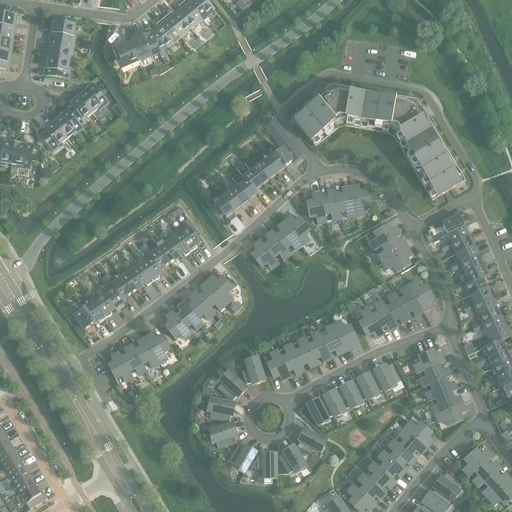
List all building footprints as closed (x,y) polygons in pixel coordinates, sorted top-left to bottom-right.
[(188,0),(186,2),(203,22),(211,16),(210,14),(214,11),(204,0),(188,0)] [(182,12),(179,15),(191,30),(194,27),(195,28),(203,22),(186,2),(179,8),(182,12)] [(172,13),(164,20),(181,40),(188,34),(187,33),(191,30),(179,15),(175,17),(172,13)] [(0,33),(12,35),(13,28),(12,28),(13,24),(16,25),(17,16),(9,15),(8,16),(0,14),(0,33)] [(156,33),(167,49),(172,45),(173,46),(181,40),(164,20),(156,26),(160,30),(156,33)] [(52,41),(75,45),(76,34),(74,34),(75,26),(61,24),(61,23),(53,21),(51,30),(54,31),(54,34),(53,34),(52,41)] [(141,34),(152,58),(161,54),(160,52),(167,49),(156,33),(152,35),(150,30),(141,34)] [(12,35),(0,33),(0,51),(11,53),(12,46),(9,46),(10,42),(11,42),(12,35)] [(130,45),(138,62),(142,60),(143,62),(152,58),(141,34),(132,38),(134,43),(130,45)] [(47,59),(70,62),(71,55),(73,56),(75,45),(52,41),(51,48),(52,49),(51,52),(48,52),(47,59)] [(138,62),(130,45),(126,46),(125,43),(112,48),(118,60),(117,61),(121,70),(138,62)] [(11,53),(0,51),(0,70),(6,71),(8,63),(6,63),(7,60),(10,60),(11,53)] [(70,62),(47,59),(46,66),(49,66),(48,70),(47,70),(46,77),(69,81),(71,70),(69,69),(70,62)] [(422,109),(422,108),(417,101),(331,86),(291,118),(293,121),(302,132),(304,135),(306,137),(310,142),(315,148),(339,129),(346,128),(388,135),(395,139),(431,201),(436,199),(442,195),(444,194),(447,192),(450,191),(462,184),(465,182),(428,119),(425,121),(419,111),(422,109)] [(80,99),(93,115),(98,110),(100,112),(108,105),(94,87),(88,92),(88,93),(86,95),(84,92),(78,96),(80,99)] [(80,99),(78,96),(72,101),(75,104),(72,106),(71,105),(65,110),(68,113),(80,128),(80,127),(89,121),(87,119),(93,115),(80,99)] [(113,109),(121,118),(125,113),(117,105),(113,109)] [(55,125),(67,140),(73,136),(74,138),(83,131),(80,127),(80,128),(68,113),(62,117),(63,118),(60,120),(58,118),(53,122),(55,125)] [(55,125),(53,122),(47,127),(49,129),(46,132),(46,131),(40,135),(54,154),(63,147),(62,145),(67,140),(55,125)] [(283,150),(289,159),(297,153),(275,125),(266,132),(281,152),(283,150)] [(15,146),(16,143),(8,142),(8,145),(5,145),(5,143),(0,142),(0,166),(5,167),(5,165),(12,166),(15,146)] [(15,146),(12,166),(19,167),(19,169),(30,171),(33,148),(26,147),(26,148),(22,147),(23,144),(16,143),(15,146)] [(275,156),(285,169),(293,163),(289,159),(283,150),(281,152),(275,156)] [(267,162),(277,175),(285,169),(275,156),(267,162)] [(51,169),(49,171),(52,175),(60,168),(55,161),(49,166),(51,169)] [(260,168),(270,181),(277,175),(267,162),(260,168)] [(270,181),(260,168),(252,174),(262,187),(270,181)] [(244,180),(247,183),(254,192),(255,192),(262,187),(252,174),(250,171),(242,177),(245,180),(244,180)] [(239,189),(249,201),(257,195),(255,192),(254,192),(247,183),(239,189)] [(232,195),(242,207),(249,201),(239,189),(237,186),(229,191),(232,195)] [(351,190),(356,219),(365,217),(364,209),(370,208),(368,195),(361,197),(359,188),(351,190)] [(340,213),(346,212),(348,220),(356,219),(351,190),(342,191),(344,200),(338,201),(340,213)] [(325,216),(331,215),(333,223),(342,221),(340,213),(338,201),(336,193),(327,194),(329,203),(323,204),(325,216)] [(224,201),(234,213),(242,207),(232,195),(224,201)] [(323,204),(321,195),(312,197),(314,206),(307,207),(310,219),(316,218),(318,226),(327,224),(325,216),(323,204)] [(234,213),(224,201),(216,207),(226,219),(234,213)] [(443,226),(448,236),(465,228),(460,219),(464,217),(462,213),(444,221),(446,225),(443,226)] [(285,224),(303,247),(310,242),(305,235),(310,231),(303,222),(297,226),(292,219),(285,224)] [(190,251),(191,253),(197,249),(195,247),(200,244),(196,239),(199,237),(188,221),(184,223),(189,230),(179,236),(190,251)] [(9,224),(4,227),(10,235),(15,232),(9,224)] [(303,247),(285,224),(278,229),(283,237),(278,240),(286,250),(291,246),(296,253),(303,247)] [(393,242),(401,237),(396,229),(388,234),(385,228),(374,234),(378,240),(371,244),(375,252),(382,248),(393,242)] [(448,236),(451,243),(452,246),(469,238),(465,228),(448,236)] [(161,236),(164,240),(169,237),(166,232),(161,236)] [(274,259),(279,256),(284,262),(291,256),(286,250),(278,240),(273,233),(266,239),(271,246),(266,249),(266,250),(274,259)] [(169,243),(180,258),(184,255),(185,258),(191,253),(190,251),(179,236),(172,241),(169,237),(164,240),(167,245),(169,243)] [(446,245),(449,251),(454,248),(457,255),(474,248),(469,238),(452,246),(451,243),(446,245)] [(266,250),(266,249),(261,242),(254,248),(259,255),(254,259),(261,269),(267,265),(272,271),(279,266),(274,259),(266,250)] [(382,248),(385,253),(378,257),(383,265),(408,250),(404,243),(396,247),(393,242),(382,248)] [(169,243),(167,245),(160,250),(170,265),(180,258),(169,243)] [(141,250),(144,254),(149,251),(146,246),(141,250)] [(457,255),(460,262),(461,265),(478,257),(474,248),(457,255)] [(149,257),(151,260),(151,259),(160,272),(160,271),(170,265),(160,250),(152,255),(149,251),(144,254),(147,259),(149,257)] [(408,250),(383,265),(387,273),(394,269),(397,274),(408,268),(405,262),(412,258),(408,250)] [(463,268),(466,275),(483,267),(478,257),(461,265),(460,262),(455,265),(458,270),(463,268)] [(152,281),(154,283),(159,279),(158,277),(162,274),(160,271),(160,272),(151,259),(151,260),(142,266),(152,281)] [(134,271),(131,267),(126,270),(129,275),(132,273),(142,288),(146,285),(148,288),(154,283),(152,281),(142,266),(134,271)] [(470,284),(465,287),(488,277),(483,267),(466,275),(470,284)] [(132,273),(129,275),(122,280),(132,295),(142,288),(132,273)] [(103,279),(106,284),(111,280),(108,276),(103,279)] [(464,284),(459,287),(462,292),(467,290),(470,297),(487,289),(482,280),(488,277),(465,287),(464,284)] [(207,284),(227,306),(233,301),(228,294),(237,287),(232,281),(228,284),(225,281),(220,285),(214,278),(207,284)] [(115,285),(111,280),(106,284),(110,289),(112,287),(113,290),(114,289),(122,302),(123,301),(132,295),(122,280),(115,285)] [(408,288),(423,313),(431,309),(426,301),(432,298),(426,287),(420,291),(416,283),(408,288)] [(206,297),(202,301),(210,310),(214,306),(220,312),(227,306),(207,284),(201,290),(206,297)] [(405,299),(400,302),(399,303),(405,313),(406,313),(411,310),(415,318),(423,313),(408,288),(401,292),(405,299)] [(104,296),(114,311),(124,304),(123,301),(122,302),(114,289),(113,290),(104,296)] [(470,297),(473,304),(474,307),(491,299),(487,289),(470,297)] [(85,296),(88,300),(93,297),(90,292),(85,296)] [(198,320),(203,316),(208,322),(215,316),(210,310),(202,301),(196,294),(189,300),(195,306),(190,310),(190,311),(198,320)] [(392,307),(386,310),(392,321),(393,321),(398,318),(402,325),(410,321),(406,313),(405,313),(399,303),(400,302),(396,295),(388,300),(392,307)] [(97,301),(93,297),(88,300),(92,305),(94,303),(104,318),(106,320),(112,316),(110,314),(114,311),(104,296),(97,301)] [(496,309),(491,299),(474,307),(473,304),(468,306),(471,312),(472,311),(476,318),(479,317),(496,309)] [(94,303),(92,305),(84,310),(95,325),(98,322),(100,324),(106,320),(104,318),(94,303)] [(379,328),(385,325),(389,333),(397,328),(393,321),(392,321),(386,310),(382,303),(374,308),(378,315),(373,318),(379,328)] [(187,330),(191,326),(197,332),(204,326),(198,320),(190,311),(190,310),(185,304),(178,310),(183,316),(179,320),(187,330)] [(95,325),(84,310),(82,307),(80,309),(72,314),(75,318),(72,320),(84,337),(88,335),(85,331),(92,326),(95,325)] [(479,317),(482,324),(484,326),(500,318),(496,309),(479,317)] [(373,318),(369,310),(361,315),(365,322),(359,325),(366,336),(371,333),(376,340),(384,336),(379,328),(373,318)] [(179,320),(173,314),(166,320),(172,326),(167,331),(175,340),(180,336),(185,342),(192,336),(187,330),(179,320)] [(484,326),(482,324),(477,326),(480,332),(485,329),(488,336),(505,328),(500,318),(484,326)] [(333,327),(346,354),(354,350),(351,344),(357,342),(351,328),(345,331),(341,323),(333,327)] [(329,338),(323,341),(328,352),(329,352),(330,354),(335,352),(338,357),(346,354),(333,327),(325,331),(329,338)] [(505,328),(488,336),(492,345),(488,347),(487,344),(479,348),(481,352),(485,351),(485,350),(502,342),(510,338),(505,328)] [(315,345),(310,347),(309,347),(314,358),(315,358),(316,361),(321,358),(324,364),(332,360),(330,354),(329,352),(328,352),(323,341),(320,333),(312,337),(315,345)] [(146,340),(160,366),(168,361),(164,354),(170,351),(164,340),(158,343),(154,336),(146,340)] [(143,366),(148,363),(152,370),(160,366),(146,340),(138,344),(142,352),(137,355),(143,366)] [(301,365),(302,367),(308,365),(310,370),(318,366),(316,361),(315,358),(314,358),(309,347),(310,347),(306,340),(298,344),(301,351),(296,353),(295,354),(301,365)] [(485,350),(485,351),(488,357),(489,359),(506,351),(502,342),(485,350)] [(287,371),(288,373),(294,371),(296,377),(305,373),(302,367),(301,365),(295,354),(296,353),(292,346),(284,350),(287,357),(282,360),(287,371)] [(129,373),(130,373),(135,370),(139,377),(147,373),(143,366),(137,355),(133,347),(125,352),(129,359),(124,362),(123,362),(129,373)] [(511,361),(506,351),(489,359),(488,357),(483,359),(486,365),(491,362),(494,369),(511,361)] [(282,360),(278,352),(270,356),(274,364),(268,367),(274,380),(280,377),(282,383),(291,379),(288,373),(287,371),(282,360)] [(436,367),(437,368),(445,364),(441,356),(433,359),(430,353),(419,358),(422,364),(414,367),(418,376),(425,372),(436,367)] [(109,367),(110,370),(116,381),(116,380),(119,387),(125,384),(126,384),(129,383),(134,380),(130,373),(129,373),(123,362),(124,362),(119,354),(111,359),(114,364),(109,367)] [(252,384),(253,386),(265,382),(258,358),(250,361),(251,363),(246,365),(248,371),(242,373),(246,386),(252,384)] [(494,369),(497,376),(498,379),(511,372),(511,363),(511,361),(494,369)] [(384,391),(385,394),(396,388),(395,386),(401,383),(392,365),(386,368),(385,366),(374,372),(375,374),(384,391)] [(425,372),(428,378),(420,381),(424,390),(431,386),(442,381),(451,378),(447,370),(439,373),(437,368),(436,367),(425,372)] [(500,382),(503,388),(511,384),(511,372),(498,379),(497,376),(492,379),(495,384),(500,382)] [(218,389),(233,403),(237,398),(239,399),(247,390),(228,373),(223,379),(225,381),(222,384),(222,385),(218,389)] [(367,400),(371,407),(374,405),(372,400),(380,397),(378,394),(384,391),(375,374),(369,377),(368,375),(357,380),(358,383),(359,382),(367,400)] [(431,386),(434,392),(426,395),(430,404),(437,400),(448,395),(457,392),(453,384),(445,387),(442,381),(431,386)] [(359,382),(358,383),(353,385),(352,383),(340,389),(341,391),(342,391),(351,408),(350,408),(352,411),(363,405),(362,403),(367,400),(359,382)] [(511,384),(503,388),(500,390),(505,400),(510,398),(511,401),(511,400),(511,384)] [(334,417),(335,419),(346,414),(345,411),(350,408),(351,408),(342,391),(341,391),(336,394),(335,392),(324,397),(325,400),(325,399),(334,417)] [(437,400),(440,406),(432,409),(436,417),(462,406),(459,398),(451,401),(448,395),(437,400)] [(325,399),(325,400),(319,402),(318,400),(307,406),(318,428),(329,422),(328,420),(334,417),(325,399)] [(210,420),(229,424),(231,417),(233,418),(236,406),(211,400),(209,408),(212,409),(211,413),(210,420)] [(462,406),(436,417),(439,425),(447,422),(449,428),(461,423),(458,417),(466,414),(462,406)] [(404,431),(426,450),(432,444),(428,439),(432,434),(421,424),(416,429),(410,424),(404,431)] [(217,444),(219,450),(237,444),(235,437),(237,436),(233,425),(209,433),(212,441),(214,440),(216,444),(217,444)] [(297,448),(309,455),(312,449),(319,452),(321,449),(323,450),(327,443),(304,430),(298,441),(301,443),(297,448)] [(426,450),(404,431),(398,437),(405,443),(401,447),(400,447),(410,456),(410,455),(412,457),(416,453),(420,457),(426,450)] [(0,436),(0,448),(9,443),(4,434),(0,436)] [(400,467),(402,468),(406,464),(410,468),(416,461),(412,457),(410,455),(410,456),(400,447),(401,447),(394,442),(388,448),(394,454),(390,458),(390,459),(399,467),(400,467)] [(0,448),(0,460),(15,451),(9,443),(0,448)] [(237,472),(244,476),(257,454),(246,447),(245,449),(239,446),(229,463),(235,466),(235,467),(239,469),(237,472)] [(279,459),(289,475),(294,472),(295,473),(299,470),(300,473),(307,469),(294,447),(283,453),(284,455),(279,459)] [(15,451),(0,460),(5,469),(20,460),(15,451)] [(484,465),(491,459),(485,452),(478,458),(474,453),(465,461),(469,466),(463,471),(469,478),(475,473),(484,465)] [(389,478),(392,480),(396,475),(400,479),(406,473),(402,468),(400,467),(399,467),(390,459),(390,458),(384,453),(378,460),(384,465),(380,470),(389,478)] [(264,471),(264,485),(272,485),(272,481),(277,481),(276,455),(264,455),(264,458),(257,458),(257,471),(264,471)] [(5,469),(11,478),(25,469),(20,460),(5,469)] [(374,477),(370,481),(379,490),(379,489),(381,491),(385,487),(390,491),(396,484),(392,480),(389,478),(380,470),(374,464),(368,471),(374,477)] [(494,476),(501,470),(495,464),(488,469),(484,465),(475,473),(479,478),(473,483),(479,490),(485,484),(494,476)] [(11,478),(16,487),(30,478),(25,469),(11,478)] [(451,501),(451,502),(453,503),(460,493),(458,492),(462,486),(447,474),(443,480),(440,479),(433,489),(435,490),(451,501)] [(485,484),(489,489),(483,494),(489,501),(511,482),(505,475),(498,481),(494,476),(485,484)] [(369,501),(371,502),(375,498),(380,502),(386,495),(381,491),(379,489),(379,490),(370,481),(364,476),(358,482),(364,488),(360,492),(360,493),(369,501)] [(16,487),(21,495),(36,486),(30,478),(16,487)] [(511,482),(489,501),(495,508),(501,502),(505,507),(511,501),(511,496),(510,494),(511,492),(511,482)] [(36,486),(21,495),(30,511),(48,500),(41,488),(38,490),(36,486)] [(360,493),(360,492),(354,487),(348,494),(354,499),(349,504),(358,511),(362,511),(365,509),(368,511),(370,511),(376,507),(371,502),(369,501),(360,493)] [(433,511),(446,511),(449,508),(447,507),(451,502),(451,501),(435,490),(431,495),(430,494),(422,504),(424,505),(433,511)] [(325,511),(347,511),(338,499),(332,503),(333,506),(330,508),(330,509),(325,511)]
